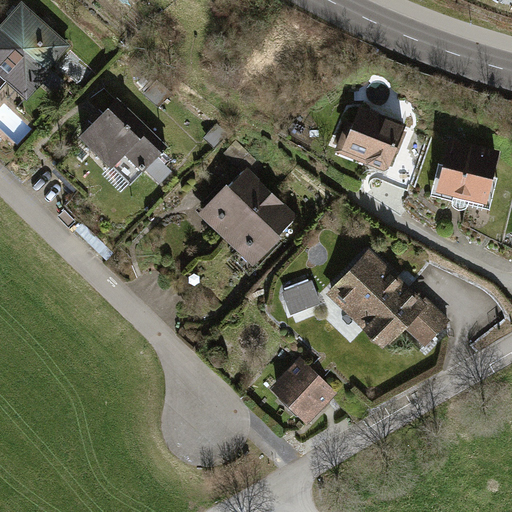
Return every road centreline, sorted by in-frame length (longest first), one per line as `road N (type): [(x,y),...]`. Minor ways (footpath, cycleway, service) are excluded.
road 1 (residential): [(0,175),(239,420)]
road 2 (unclassified): [(232,511),(511,349)]
road 3 (secondary): [(325,0),(511,73)]
